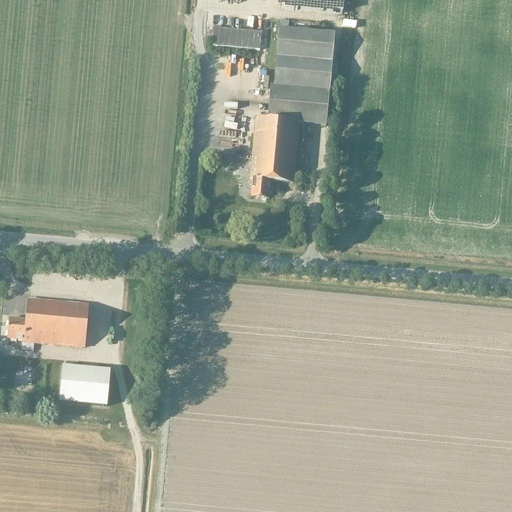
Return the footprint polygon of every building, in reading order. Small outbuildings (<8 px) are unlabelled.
[(334,34),(288,30),(289,22),(281,21),(280,29),(279,29),(273,87),(270,87),(267,120),(256,119),(251,179),(253,180),(251,199),(268,200),(270,182),(294,184),(299,124),(326,127),(334,34)] [(213,29),(211,47),(259,51),(261,33),(213,29)] [(212,67),(235,69),(236,56),(213,55),(212,67)] [(217,164),(227,164),(228,156),(217,155),(217,164)] [(7,339),(24,341),(23,343),(84,348),(88,305),(27,300),(26,320),(8,319),(7,339)] [(107,406),(111,370),(63,366),(60,402),(107,406)]
